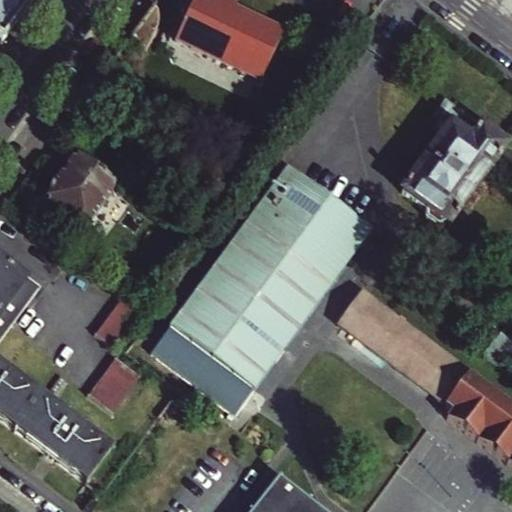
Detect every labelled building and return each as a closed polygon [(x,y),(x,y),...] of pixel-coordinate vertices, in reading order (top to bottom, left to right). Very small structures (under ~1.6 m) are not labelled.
[(19,0),(0,0),(0,37),(4,41),(28,6),(19,0)] [(195,0),(178,37),(263,77),(287,27),(238,4),(229,0),(195,0)] [(304,0),(324,14),(333,0),(304,0)] [(511,163),(511,148),(445,101),(434,116),(449,127),(406,191),(430,209),(430,216),(440,224),(447,222),(448,221),(452,224),(501,156),(511,163)] [(117,186),(76,156),(44,200),(85,230),(117,186)] [(286,173),(150,354),(235,417),(370,235),(286,173)] [(0,259),(0,339),(38,288),(0,259)] [(470,376),(471,374),(427,341),(362,293),(339,325),(446,405),(445,407),(446,408),(470,376)] [(116,312),(137,329),(147,316),(125,300),(116,312)] [(137,329),(116,312),(107,325),(129,341),(137,329)] [(129,341),(107,325),(97,337),(119,354),(129,341)] [(511,352),(511,343),(501,335),(500,334),(484,356),(500,368),(511,352)] [(109,373),(130,390),(140,377),(119,361),(109,373)] [(111,452),(0,370),(0,421),(86,485),(111,452)] [(100,385),(122,402),(130,390),(109,373),(100,385)] [(511,407),(470,376),(446,408),(452,412),(446,420),(511,469),(511,407)] [(90,398),(112,415),(122,402),(100,385),(90,398)] [(319,511),(278,480),(254,511),(319,511)]
